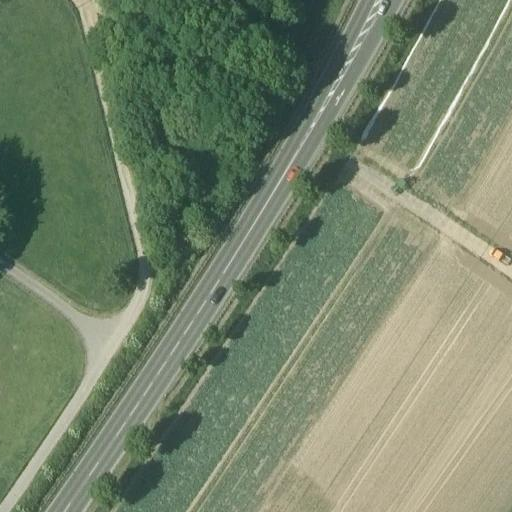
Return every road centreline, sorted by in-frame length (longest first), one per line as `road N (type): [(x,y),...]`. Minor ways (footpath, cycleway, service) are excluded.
road 1 (primary): [(63,511),(274,193),(382,0)]
road 2 (track): [(111,345),(145,286),(80,0)]
road 3 (track): [(1,511),(111,345)]
road 4 (track): [(511,278),(349,167)]
